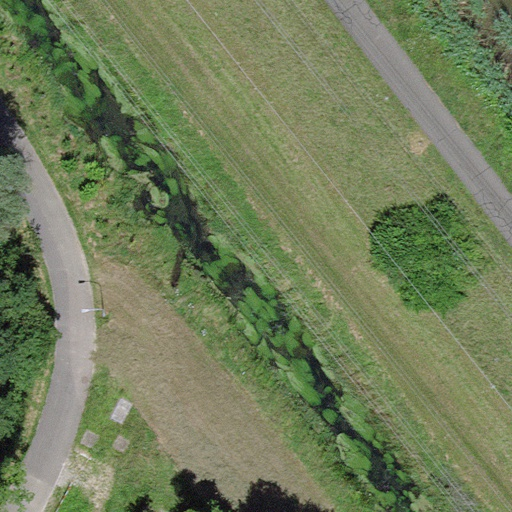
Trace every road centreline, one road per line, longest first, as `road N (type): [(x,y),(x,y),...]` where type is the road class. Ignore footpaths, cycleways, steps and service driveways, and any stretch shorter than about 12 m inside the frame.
road 1 (track): [(511,479),(150,0)]
road 2 (track): [(511,240),(326,0)]
